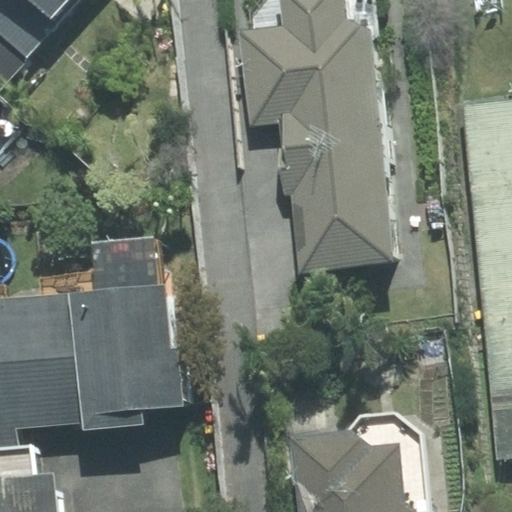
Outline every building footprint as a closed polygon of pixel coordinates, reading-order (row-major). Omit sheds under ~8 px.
[(13,91),(95,0),(0,0),(0,110),(15,94),(13,91)] [(314,278),(418,268),(396,35),(370,25),(367,0),(298,0),(301,31),(255,35),(264,130),(292,128),(299,199),(306,199),(314,278)] [(511,461),(511,101),(476,105),(505,462),(511,461)] [(130,296),(0,306),(0,453),(37,451),(35,434),(107,429),(108,436),(170,432),(169,417),(210,413),(205,354),(198,355),(193,291),(184,292),(181,246),(126,251),(130,296)] [(428,476),(426,450),(398,453),(378,436),(314,442),(320,511),(442,511),(439,475),(428,476)] [(85,511),(83,481),(0,487),(0,511),(85,511)]
